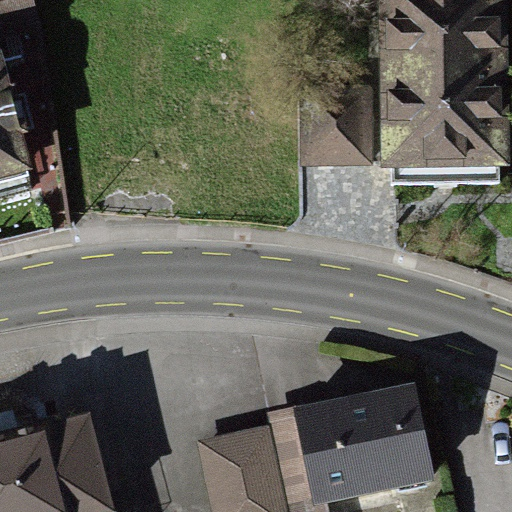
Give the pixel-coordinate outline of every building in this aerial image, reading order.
[(37,0),(0,0),(0,33),(43,23),(37,0)] [(496,6),(380,12),(385,98),(388,156),(503,151),(496,6)] [(0,85),(0,168),(19,164),(0,85)] [(385,98),(307,102),(311,165),(388,161),(388,156),(385,98)] [(405,386),(289,411),(311,511),(427,486),(405,386)] [(79,412),(0,436),(0,511),(78,511),(107,503),(79,412)] [(209,444),(224,511),(278,511),(260,432),(209,444)]
